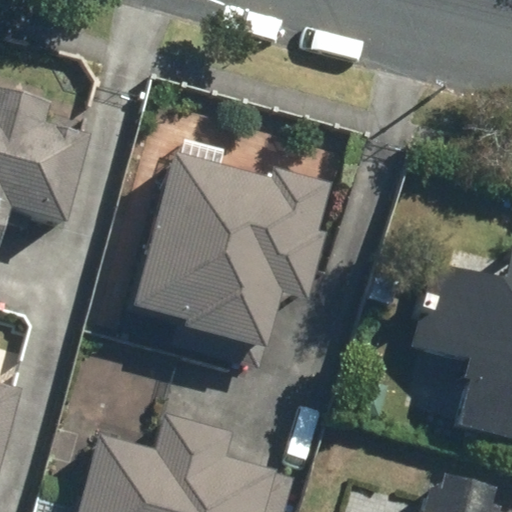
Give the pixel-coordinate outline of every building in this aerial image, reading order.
[(91,78),(0,59),(0,195),(65,209),(91,78)] [(146,113),(91,297),(231,338),(258,248),(307,262),(335,168),(146,113)] [(511,228),(501,226),(485,290),(409,272),(391,345),(438,356),(420,430),(511,451),(511,228)] [(0,434),(25,312),(0,306),(0,434)] [(131,447),(70,430),(46,511),(236,511),(246,480),(206,469),(217,431),(142,409),(131,447)] [(511,511),(511,495),(437,473),(425,511),(511,511)]
